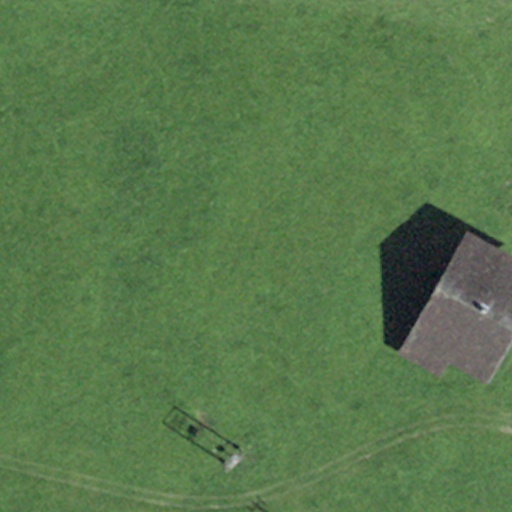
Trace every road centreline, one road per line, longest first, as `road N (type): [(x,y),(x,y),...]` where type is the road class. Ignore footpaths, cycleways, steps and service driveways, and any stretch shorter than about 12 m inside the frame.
road 1 (track): [(235,511),(354,454),(471,412),(511,415)]
road 2 (track): [(0,468),(126,511)]
